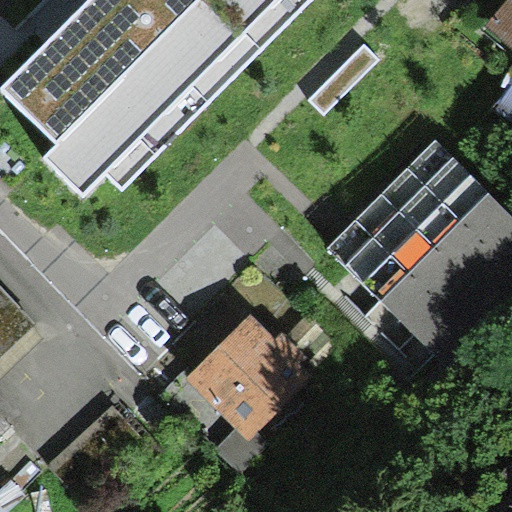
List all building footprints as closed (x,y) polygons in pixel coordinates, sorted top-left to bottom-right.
[(231,0),(77,0),(0,89),(0,174),(45,213),(231,0)] [(511,0),(489,31),(511,48),(511,0)] [(480,61),(431,17),(391,61),(439,105),(480,61)] [(330,49),(287,51),(291,121),(334,118),(330,49)] [(345,235),(316,261),(428,383),(511,305),(511,222),(442,146),(345,235)] [(0,353),(27,326),(0,299),(0,353)] [(232,312),(176,381),(250,440),(305,371),(232,312)] [(0,448),(16,433),(0,416),(0,448)]
